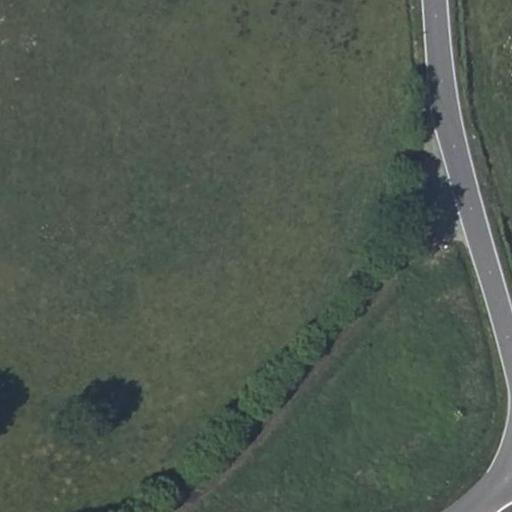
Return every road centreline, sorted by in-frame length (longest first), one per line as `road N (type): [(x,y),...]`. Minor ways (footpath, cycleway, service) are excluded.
road 1 (track): [(462,186),(287,407),(175,511)]
road 2 (unclassified): [(433,0),(443,112),(511,350)]
